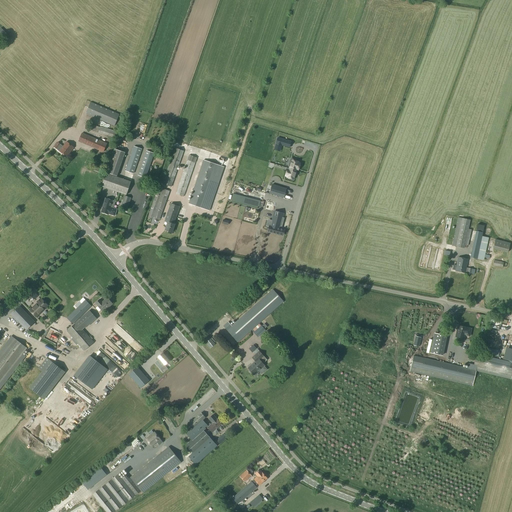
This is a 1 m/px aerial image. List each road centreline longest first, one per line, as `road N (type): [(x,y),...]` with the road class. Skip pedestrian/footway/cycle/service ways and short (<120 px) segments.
road 1 (unclassified): [(511,316),(150,241),(113,260)]
road 2 (secondary): [(383,511),(297,473),(113,260)]
road 3 (unknown): [(136,285),(94,345),(71,360),(2,325),(83,226)]
road 4 (secondary): [(113,260),(0,146)]
